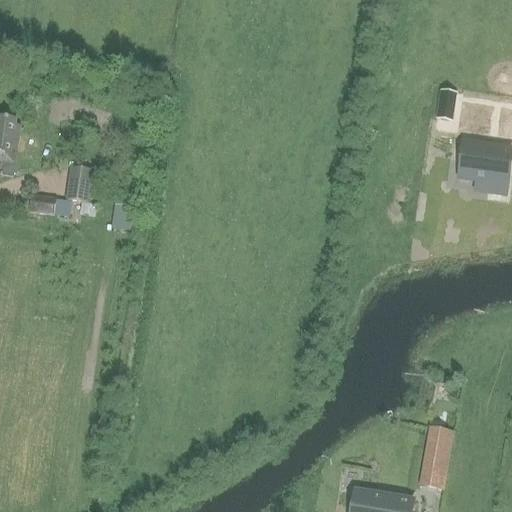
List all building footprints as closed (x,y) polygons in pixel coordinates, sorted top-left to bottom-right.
[(441,93),(437,120),(453,123),(457,95),(441,93)] [(14,178),(22,127),(16,126),(17,120),(0,117),(0,162),(3,163),(1,176),(14,178)] [(511,151),(464,145),(460,180),(489,184),(488,196),(506,198),(511,157),(511,151)] [(70,169),(66,202),(89,204),(92,171),(70,169)] [(116,207),(136,209),(139,182),(119,179),(116,207)] [(55,217),(57,199),(33,196),(30,213),(55,217)] [(425,469),(421,489),(425,489),(445,493),(455,434),(431,430),(425,469)] [(353,511),(412,511),(414,503),(356,493),(353,511)]
